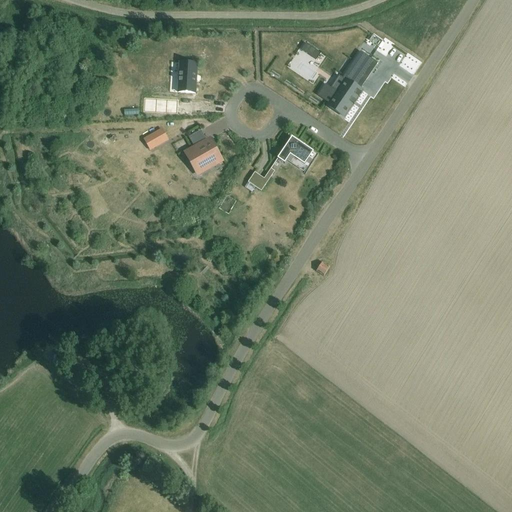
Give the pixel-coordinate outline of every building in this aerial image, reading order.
[(307,54),(312,47),(306,43),(301,50),(307,54)] [(378,64),(378,63),(360,52),(360,53),(361,53),(352,66),(353,66),(343,79),(346,81),(337,93),(330,89),(329,89),(326,86),(322,92),(321,92),(319,96),(330,103),(328,106),(344,117),(362,91),(350,83),(357,73),(366,79),(376,64),(377,65),(378,64)] [(403,71),(413,77),(419,66),(409,60),(403,71)] [(180,63),(178,93),(195,94),(197,64),(180,63)] [(168,140),(162,130),(144,140),(150,150),(168,140)] [(292,138),(277,159),(285,164),(290,156),(309,169),(305,175),(318,156),(292,138)] [(197,151),(190,155),(199,170),(206,166),(208,169),(216,165),(214,162),(221,158),(212,143),(204,147),(202,144),(195,148),(197,151)] [(159,165),(152,167),(154,174),(161,172),(159,165)] [(275,172),(271,169),(264,179),(261,177),(254,187),(261,192),(275,172)] [(316,271),(323,277),(330,268),(322,262),(316,271)]
